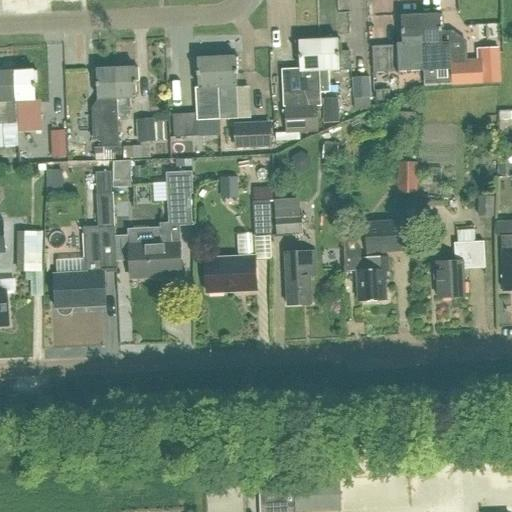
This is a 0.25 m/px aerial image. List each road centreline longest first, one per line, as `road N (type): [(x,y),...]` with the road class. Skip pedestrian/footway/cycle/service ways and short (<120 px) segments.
road 1 (residential): [(0,369),(511,345)]
road 2 (residential): [(0,25),(216,14),(237,0)]
